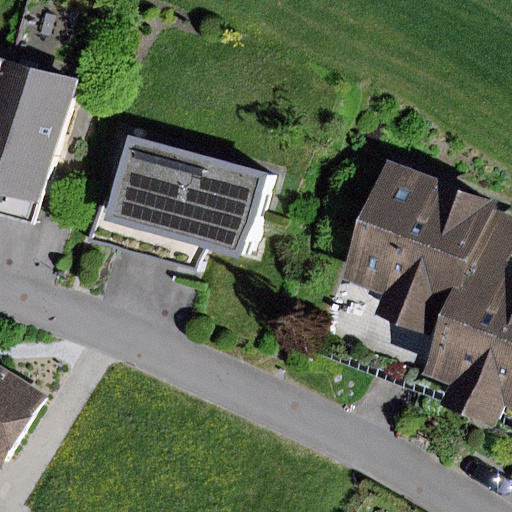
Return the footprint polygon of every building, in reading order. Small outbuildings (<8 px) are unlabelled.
[(52,16),(42,14),(36,34),(47,37),(52,16)] [(79,81),(6,60),(0,80),(0,194),(43,206),(79,81)] [(271,174),(119,132),(88,242),(200,273),(207,248),(247,259),(271,174)] [(511,245),(511,204),(389,159),(343,280),(384,295),(377,314),(432,334),(439,315),(450,320),(429,375),(455,384),(448,404),(503,425),(511,404),(511,271),(503,269),(511,245)] [(0,461),(1,461),(18,471),(63,397),(0,359),(0,461)]
